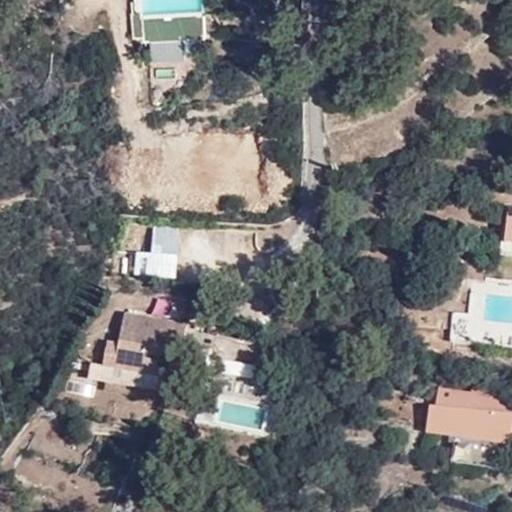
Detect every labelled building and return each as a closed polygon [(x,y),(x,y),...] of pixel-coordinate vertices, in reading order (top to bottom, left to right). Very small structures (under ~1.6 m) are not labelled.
[(205,38),(204,15),(143,18),(144,42),(152,42),(153,64),(188,63),(187,39),(205,38)] [(211,228),(212,250),(255,250),(255,227),(211,228)] [(195,300),(137,292),(133,315),(126,314),(126,316),(115,316),(112,344),(109,344),(104,371),(177,384),(182,356),(190,357),(195,300)] [(269,431),(269,384),(244,384),(244,361),(210,361),(210,430),(269,431)] [(170,393),(108,381),(104,393),(167,406),(170,393)] [(273,381),(270,392),(284,396),(288,384),(273,381)] [(511,460),(509,459),(511,445),(455,436),(451,464),(507,472),(511,475),(511,460)]
